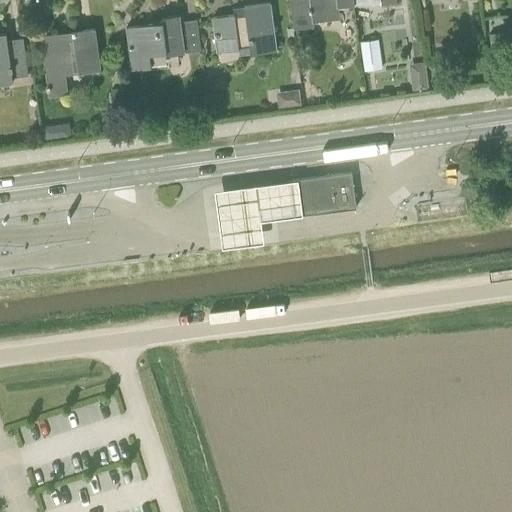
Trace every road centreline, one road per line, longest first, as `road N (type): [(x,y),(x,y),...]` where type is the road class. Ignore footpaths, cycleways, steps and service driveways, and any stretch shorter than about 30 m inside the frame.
road 1 (primary): [(0,192),(511,122)]
road 2 (unclassified): [(0,356),(511,287)]
